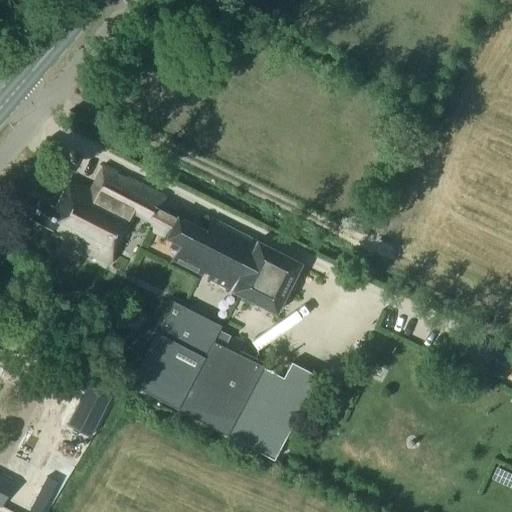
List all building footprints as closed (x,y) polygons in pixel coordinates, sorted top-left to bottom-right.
[(39,141),(32,151),(46,160),(53,149),(39,141)] [(152,230),(165,237),(179,244),(172,259),(230,289),(230,290),(274,312),(300,262),(256,240),(211,217),(205,230),(176,215),(176,216),(159,208),(165,196),(126,176),(125,178),(116,173),(117,171),(103,164),(91,186),(96,188),(94,191),(69,179),(54,208),(38,200),(29,218),(54,230),(51,235),(108,264),(134,213),(151,221),(152,230)] [(217,329),(219,325),(171,300),(152,336),(126,387),(225,437),(226,435),(262,366),(269,353),(261,349),(256,358),(239,349),(244,341),(230,334),(229,336),(217,329)] [(0,369),(15,377),(30,348),(5,336),(0,344),(0,369)] [(226,435),(272,459),(317,375),(291,362),(283,378),(262,366),(226,435)] [(28,371),(22,383),(36,391),(43,378),(28,371)] [(86,385),(66,425),(89,436),(109,396),(110,396),(86,384),(86,385)] [(53,437),(69,400),(48,391),(32,427),(53,437)]
